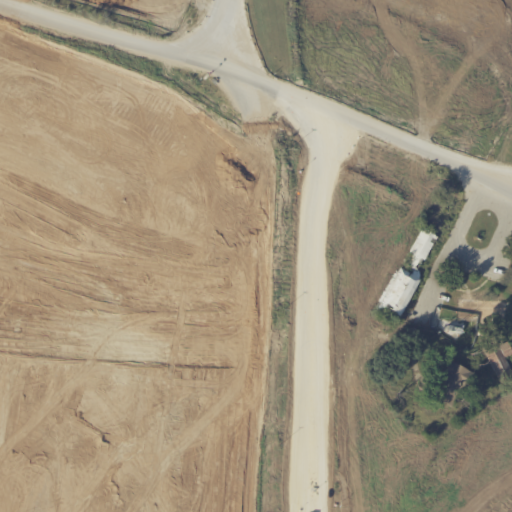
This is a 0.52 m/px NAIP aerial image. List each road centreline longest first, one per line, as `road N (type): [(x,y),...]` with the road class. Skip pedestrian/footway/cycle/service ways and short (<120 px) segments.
road 1 (residential): [(0,149),(263,156),(318,122)]
road 2 (residential): [(318,122),(0,120)]
road 3 (residential): [(511,198),(405,125),(365,116),(318,122)]
